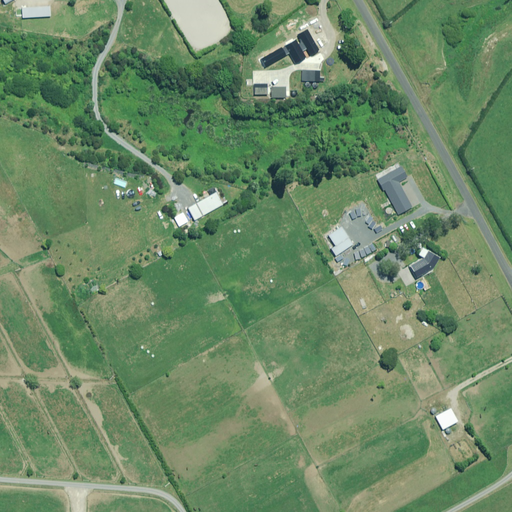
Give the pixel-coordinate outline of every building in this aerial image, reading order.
[(51,17),(51,7),(22,8),(23,19),(51,17)] [(330,44),(306,28),(299,37),(323,54),(330,44)] [(320,76),(321,72),(302,70),(302,81),(324,82),(324,77),(320,76)] [(330,77),(330,78),(330,79),(330,80),(331,80),(331,81),(332,81),(333,82),(334,82),(335,82),(336,82),(337,82),(337,81),(338,81),(338,80),(339,80),(339,79),(339,78),(339,77),(339,76),(338,75),(338,74),(337,74),(337,73),(336,73),(335,73),(334,73),(333,73),(332,74),(331,74),(331,75),(330,76),(330,77)] [(291,87),(271,88),(271,98),(291,98),(291,87)] [(188,220),(193,217),(195,221),(222,206),(216,194),(189,209),(190,211),(184,214),(188,220)] [(353,245),(341,227),(328,236),(335,247),(331,249),(336,257),(353,245)] [(440,258),(428,250),(422,259),(410,266),(417,278),(433,269),(440,258)] [(457,423),(451,410),(436,417),(443,430),(457,423)]
